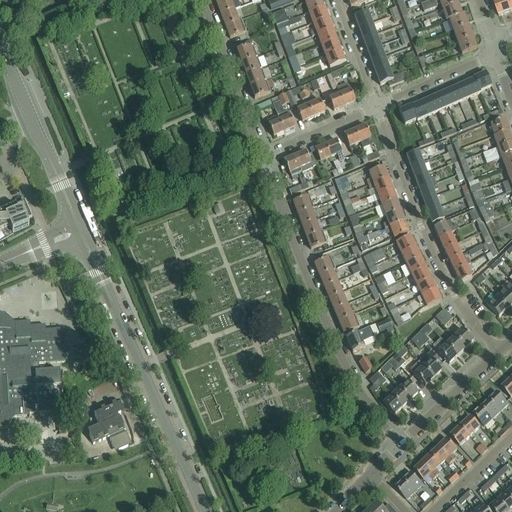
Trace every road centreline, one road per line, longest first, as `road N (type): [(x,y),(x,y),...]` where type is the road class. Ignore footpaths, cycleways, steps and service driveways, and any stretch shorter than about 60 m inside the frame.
road 1 (residential): [(398,443),(329,333),(260,155)]
road 2 (unclassified): [(205,511),(78,228)]
road 3 (residential): [(499,350),(459,304),(376,107)]
road 4 (unclassified): [(78,228),(0,44)]
road 5 (residential): [(260,155),(202,0)]
road 6 (unclassified): [(398,443),(499,350)]
road 7 (residential): [(376,107),(497,54)]
road 8 (residential): [(260,155),(376,107)]
